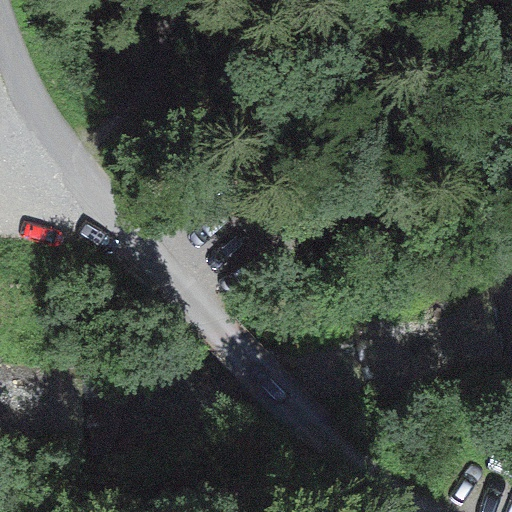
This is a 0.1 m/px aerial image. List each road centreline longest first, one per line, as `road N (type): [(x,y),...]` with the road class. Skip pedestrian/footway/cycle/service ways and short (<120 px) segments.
road 1 (unclassified): [(162,277),(324,454),(413,511)]
road 2 (unclassified): [(162,277),(33,107),(0,26)]
